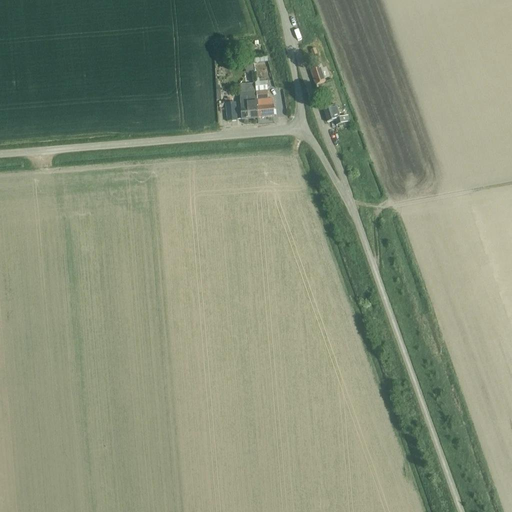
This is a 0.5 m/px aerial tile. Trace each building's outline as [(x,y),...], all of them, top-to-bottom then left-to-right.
[(315,49),(309,52),(311,58),(317,56),(315,49)] [(311,72),(316,86),(325,82),(320,69),(311,72)] [(266,82),(255,83),(256,92),(267,91),(266,82)] [(258,118),(274,117),(273,99),(268,100),(267,91),(256,92),(258,118)] [(258,118),(256,92),(240,93),(241,98),(240,98),(242,120),(258,118)] [(215,105),(217,123),(236,121),(235,103),(215,105)] [(327,123),(334,121),(336,127),(349,124),(348,118),(341,119),(337,106),(323,110),(327,123)]
